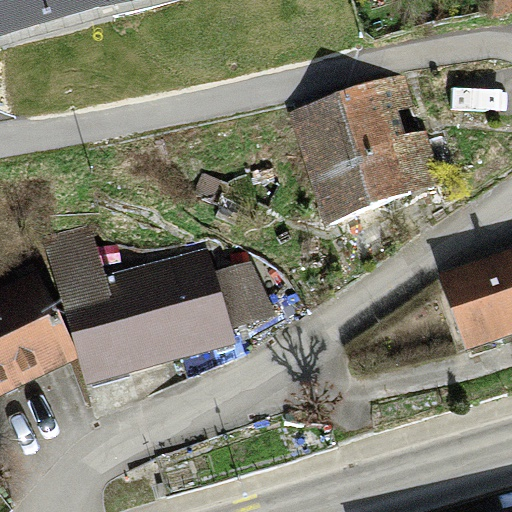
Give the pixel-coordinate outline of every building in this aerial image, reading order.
[(0,0),(0,32),(119,0),(0,0)] [(397,89),(289,122),(321,226),(429,193),(397,89)] [(88,194),(41,195),(42,224),(88,223),(88,194)] [(80,243),(42,253),(76,389),(231,350),(209,259),(92,289),(80,243)] [(511,259),(432,284),(453,351),(511,333),(511,259)] [(28,290),(0,303),(0,401),(67,369),(28,290)]
